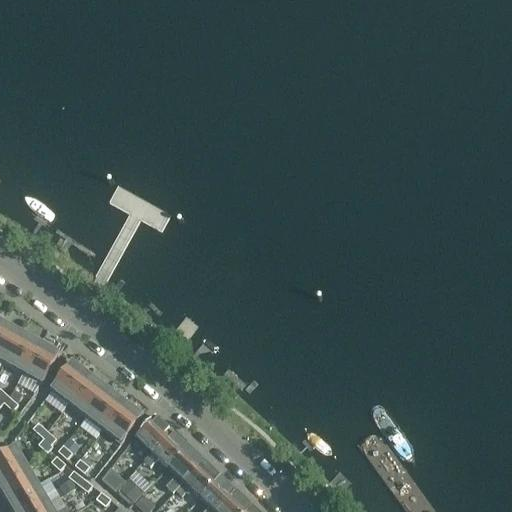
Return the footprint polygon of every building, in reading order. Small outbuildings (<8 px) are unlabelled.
[(21,335),(3,324),(0,328),(0,363),(4,366),(21,335)] [(40,345),(21,335),(4,366),(23,377),(40,345)] [(60,356),(40,345),(23,377),(43,387),(60,356)] [(91,378),(73,364),(51,393),(69,407),(91,378)] [(108,391),(91,378),(69,407),(86,420),(108,391)] [(125,404),(108,391),(86,420),(103,433),(125,404)] [(9,398),(0,393),(0,402),(4,405),(9,398)] [(19,404),(9,398),(4,405),(15,411),(19,404)] [(143,418),(125,404),(103,433),(121,447),(143,418)] [(136,440),(153,456),(172,435),(155,419),(148,427),(148,426),(143,432),(136,440)] [(48,435),(38,427),(33,433),(42,441),(48,435)] [(57,443),(48,435),(42,441),(51,449),(57,443)] [(159,462),(169,471),(188,450),(172,435),(153,456),(145,464),(151,470),(159,462)] [(44,443),(38,449),(48,457),(53,451),(44,443)] [(0,485),(28,469),(16,449),(0,459),(0,485)] [(73,458),(64,449),(58,456),(67,464),(73,458)] [(175,496),(185,486),(204,465),(188,450),(169,471),(177,479),(167,489),(175,496)] [(66,469),(57,460),(51,466),(60,475),(66,469)] [(90,471),(80,463),(75,470),(85,477),(90,471)] [(191,491),(201,501),(220,480),(204,465),(185,486),(177,495),(182,500),(191,491)] [(39,487),(28,469),(0,485),(0,492),(8,506),(39,487)] [(125,484),(111,471),(102,483),(115,495),(125,484)] [(83,482),(74,475),(69,481),(78,489),(83,482)] [(135,506),(148,492),(131,477),(118,493),(134,507),(135,506)] [(207,511),(220,511),(236,495),(220,480),(201,501),(210,510),(207,511)] [(93,490),(83,482),(78,489),(88,496),(93,490)] [(39,511),(50,506),(39,487),(8,506),(11,511),(39,511)] [(148,492),(135,506),(141,511),(151,511),(155,509),(144,499),(149,493),(148,492)] [(251,511),(252,511),(236,495),(220,511),(251,511)] [(111,504),(101,496),(96,503),(106,511),(111,504)]
